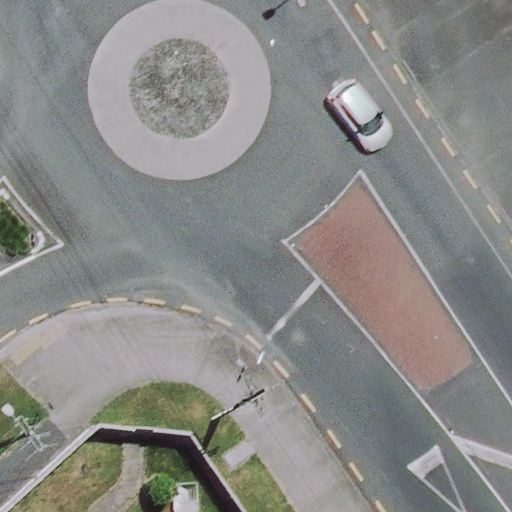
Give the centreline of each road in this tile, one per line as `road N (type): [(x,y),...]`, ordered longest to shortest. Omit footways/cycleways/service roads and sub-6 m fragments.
road 1 (secondary): [(511,468),(331,214),(290,176)]
road 2 (secondary): [(290,176),(259,207),(219,227),(175,234),(132,227),(92,208),(60,177)]
road 3 (secondary): [(60,177),(38,133),(32,84),(43,36),(66,0)]
road 4 (secondary): [(284,0),(308,40),(318,86),(312,133),(290,176)]
